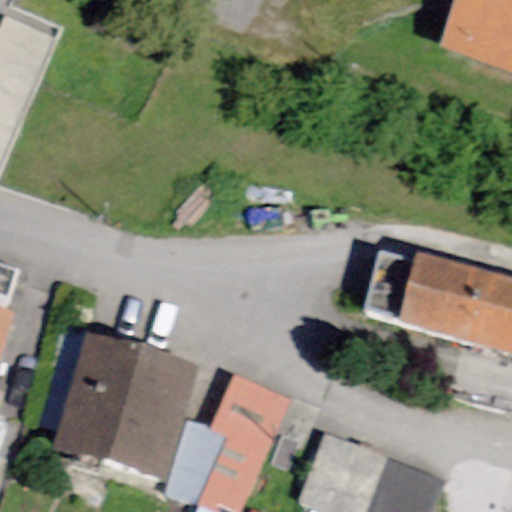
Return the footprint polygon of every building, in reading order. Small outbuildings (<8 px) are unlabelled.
[(511,0),(463,0),(442,59),(511,83),(511,0)] [(511,362),(511,290),(420,266),(418,273),(384,264),(368,324),(511,362)] [(0,400),(19,324),(9,322),(20,279),(0,274),(0,400)] [(202,382),(92,347),(56,459),(165,494),(202,382)] [(248,511),(291,413),(233,388),(213,435),(229,442),(199,511),(248,511)] [(371,511),(387,469),(326,447),(302,511),(371,511)] [(431,511),(439,491),(392,474),(378,511),(431,511)]
